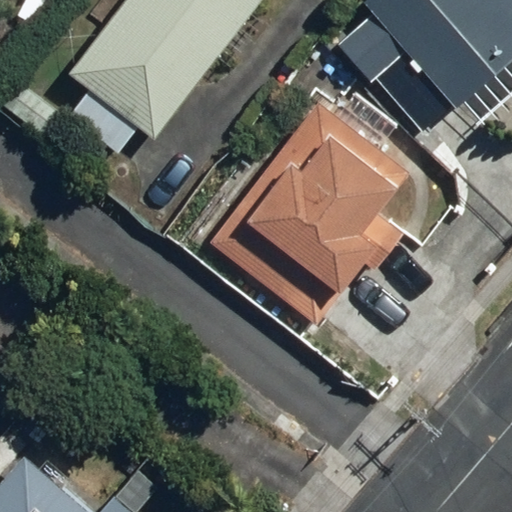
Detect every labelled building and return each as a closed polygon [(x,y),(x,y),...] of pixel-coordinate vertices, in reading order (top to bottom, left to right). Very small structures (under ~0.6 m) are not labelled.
[(250,0),(115,0),(57,75),(81,95),(64,117),(110,153),(126,133),(139,143),(250,0)] [(511,54),(511,0),(368,0),(323,39),(411,141),(511,54)] [(15,79),(0,95),(0,107),(37,141),(58,118),(15,79)] [(308,107),(193,246),(303,326),(369,242),(352,229),(402,167),(372,143),(387,125),(350,95),(328,122),(308,107)] [(60,511),(17,467),(0,483),(0,511),(145,511),(160,498),(137,476),(100,511),(60,511)]
